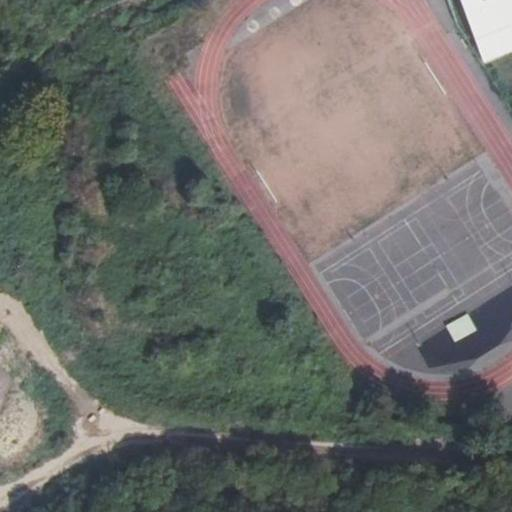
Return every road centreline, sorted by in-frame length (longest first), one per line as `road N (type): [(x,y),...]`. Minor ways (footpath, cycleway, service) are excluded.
road 1 (unclassified): [(113,428),(511,456)]
road 2 (track): [(0,303),(113,428)]
road 3 (track): [(0,508),(113,428)]
